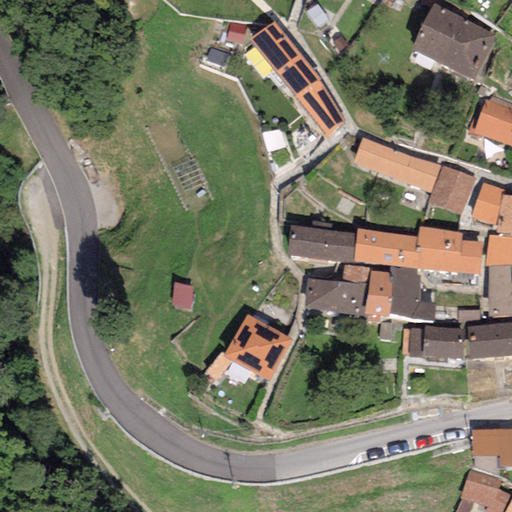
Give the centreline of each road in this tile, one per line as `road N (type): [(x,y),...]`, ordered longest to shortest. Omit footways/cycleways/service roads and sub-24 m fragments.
road 1 (tertiary): [(0,48),(73,204),(91,349),(125,408),(152,434),(213,461),(280,463),(511,412)]
road 2 (track): [(63,175),(41,219),(48,361),(73,422),(144,511)]
